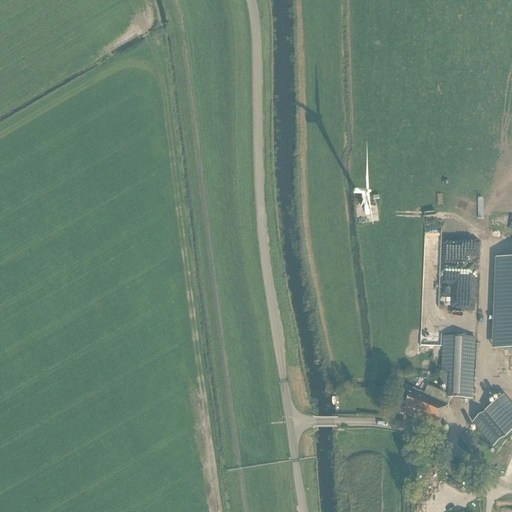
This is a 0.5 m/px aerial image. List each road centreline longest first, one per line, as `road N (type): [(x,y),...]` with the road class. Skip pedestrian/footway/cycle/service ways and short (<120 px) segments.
road 1 (tertiary): [(290,424),(258,222),(249,0)]
road 2 (track): [(191,313),(218,508)]
road 3 (tertiary): [(496,480),(414,429),(336,422)]
